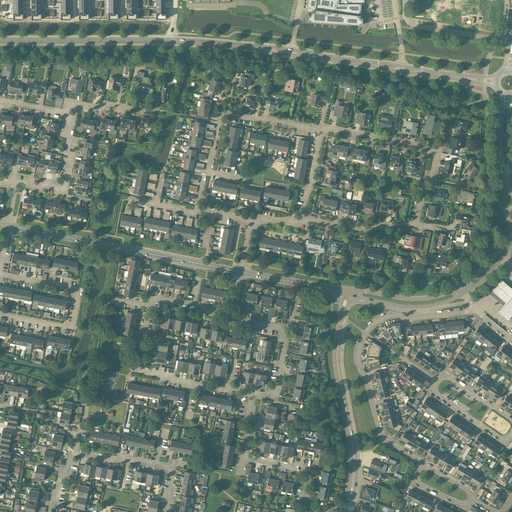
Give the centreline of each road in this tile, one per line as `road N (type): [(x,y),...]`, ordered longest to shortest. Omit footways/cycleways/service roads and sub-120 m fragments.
road 1 (residential): [(475,307),(387,316),(361,338),(358,362),(381,439),(421,463)]
road 2 (tertiary): [(240,272),(8,225)]
road 3 (residential): [(0,274),(78,295),(72,327),(0,314)]
road 4 (residential): [(511,421),(447,377),(434,386),(508,437)]
road 5 (tertiary): [(0,40),(174,41)]
road 6 (tertiary): [(353,480),(336,360),(342,311)]
road 7 (residential): [(321,129),(440,149)]
